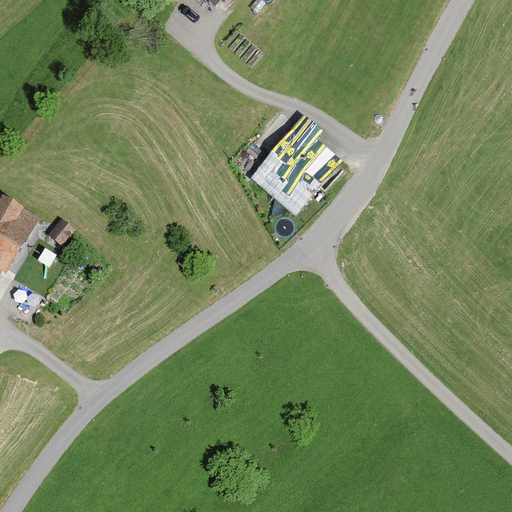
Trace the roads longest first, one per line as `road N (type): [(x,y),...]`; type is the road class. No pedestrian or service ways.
road 1 (residential): [(315,250),(91,415),(14,511)]
road 2 (residential): [(468,0),(381,159),(315,250)]
road 3 (residential): [(511,456),(351,303),(315,250)]
